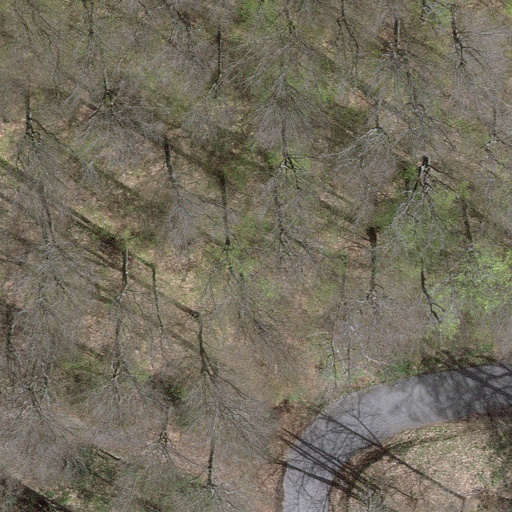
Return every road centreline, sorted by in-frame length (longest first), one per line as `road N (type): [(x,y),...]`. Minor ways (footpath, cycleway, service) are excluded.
road 1 (track): [(295,488),(0,422)]
road 2 (unclassified): [(295,511),(308,452),(340,415),(381,393),(511,384)]
